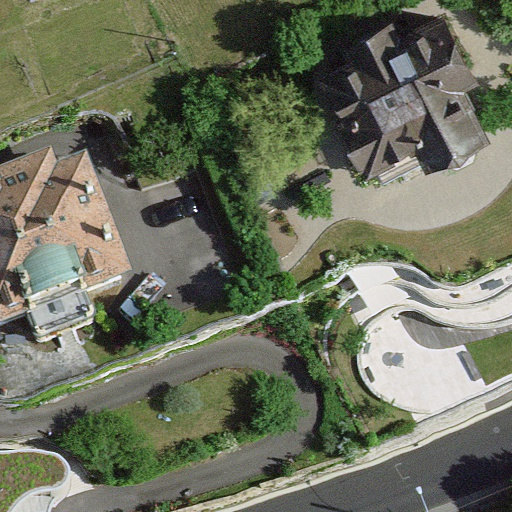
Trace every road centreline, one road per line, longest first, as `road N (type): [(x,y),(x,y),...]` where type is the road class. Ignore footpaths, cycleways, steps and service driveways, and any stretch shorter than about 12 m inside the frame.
road 1 (motorway): [(242,511),(0,402)]
road 2 (tertiary): [(330,511),(511,444)]
